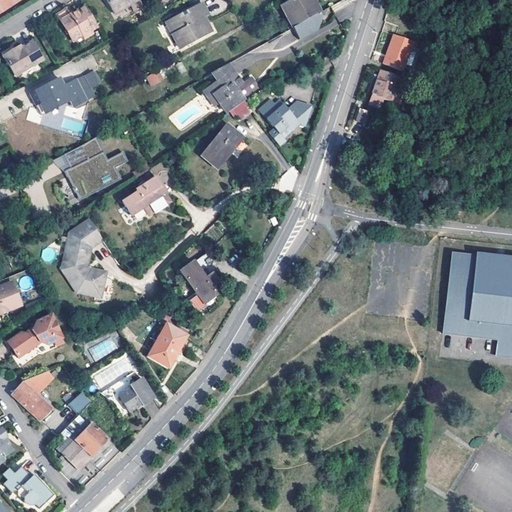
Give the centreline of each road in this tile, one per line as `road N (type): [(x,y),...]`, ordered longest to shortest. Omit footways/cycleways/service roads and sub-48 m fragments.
road 1 (tertiary): [(286,247),(211,372),(84,507)]
road 2 (tertiary): [(374,0),(311,196)]
road 3 (residential): [(84,507),(46,466),(0,387)]
